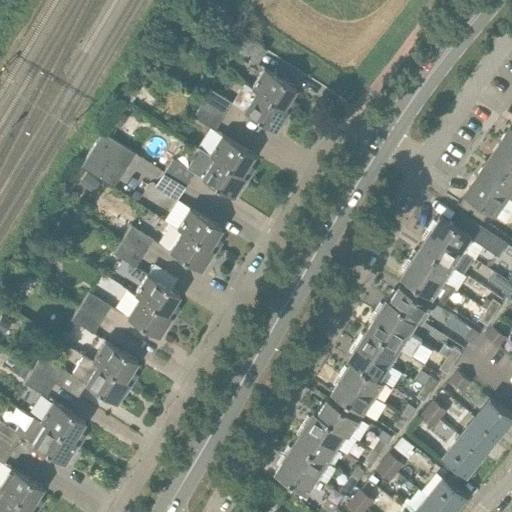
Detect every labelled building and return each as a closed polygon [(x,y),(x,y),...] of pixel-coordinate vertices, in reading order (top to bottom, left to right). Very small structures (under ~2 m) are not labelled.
[(234,50),(256,64),(265,50),(243,35),(234,50)] [(250,86),(289,112),(295,102),(288,98),(295,88),(262,67),(250,86)] [(286,117),(289,112),(250,86),(243,81),(231,100),(242,108),(241,109),(274,130),(284,115),(286,117)] [(201,102),(223,116),(232,102),(209,88),(201,102)] [(214,131),(223,116),(201,102),(191,116),(214,131)] [(504,133),(498,142),(511,150),(511,126),(507,134),(504,133)] [(101,133),(82,166),(114,185),(134,153),(101,133)] [(207,153),(211,156),(246,178),(253,169),(246,164),(252,154),(220,134),(207,153)] [(494,152),(489,160),(511,175),(511,150),(498,142),(492,150),(494,152)] [(243,183),(246,178),(211,156),(199,176),(232,197),(241,182),(243,183)] [(163,171),(185,185),(194,172),(171,158),(163,171)] [(482,167),(476,175),(508,197),(511,199),(511,175),(489,160),(483,168),(482,167)] [(86,172),(82,182),(96,189),(101,179),(86,172)] [(466,194),(459,204),(485,220),(491,211),(497,215),(508,197),(476,175),(470,184),(472,186),(466,194)] [(188,207),(174,226),(214,251),(221,241),(214,237),(220,228),(188,207)] [(440,214),(430,229),(463,250),(472,237),(499,254),(507,242),(460,212),(453,222),(440,214)] [(212,256),(214,251),(174,226),(171,224),(159,243),(200,269),(209,254),(212,256)] [(121,239),(143,253),(152,239),(130,225),(121,239)] [(430,229),(420,245),(453,266),(464,273),(474,257),(463,250),(430,229)] [(134,267),(143,253),(121,239),(112,253),(134,267)] [(420,245),(410,260),(443,281),(453,266),(420,245)] [(410,260),(400,275),(433,297),(444,304),(454,288),(443,281),(410,260)] [(495,270),(489,279),(503,289),(502,291),(509,296),(511,292),(511,281),(509,280),(495,270)] [(133,293),(137,296),(172,318),(178,308),(172,304),(178,294),(145,273),(133,293)] [(399,283),(390,299),(418,319),(422,321),(433,305),(399,283)] [(79,305),(101,319),(110,305),(88,291),(79,305)] [(169,322),(172,318),(137,296),(124,315),(157,336),(167,321),(169,322)] [(386,296),(376,312),(409,333),(418,319),(390,299),(386,296)] [(493,298),(487,308),(494,313),(500,303),(493,298)] [(92,333),(101,319),(79,305),(70,319),(92,333)] [(487,308),(479,319),(486,324),(494,313),(487,308)] [(376,312),(366,328),(399,349),(411,356),(412,356),(424,364),(433,349),(421,341),(409,333),(376,312)] [(493,326),(486,335),(500,345),(506,337),(493,326)] [(471,327),(464,338),(472,343),(479,332),(471,327)] [(366,328),(357,343),(390,364),(399,349),(366,328)] [(90,360),(94,363),(130,386),(136,375),(130,371),(136,360),(103,339),(90,360)] [(357,343),(347,358),(350,361),(365,370),(366,369),(381,378),(390,364),(357,343)] [(445,343),(439,352),(441,353),(447,357),(454,362),(461,352),(454,346),(453,349),(445,343)] [(31,368),(54,382),(62,369),(40,354),(31,368)] [(130,386),(94,363),(90,360),(81,355),(70,373),(83,382),(115,403),(125,388),(127,389),(130,386)] [(447,357),(440,368),(447,372),(454,362),(447,357)] [(350,361),(340,376),(373,397),(384,380),(381,378),(366,369),(365,370),(350,361)] [(45,396),(54,382),(31,368),(27,375),(24,380),(22,382),(45,396)] [(455,370),(448,378),(463,391),(470,382),(455,370)] [(431,375),(424,385),(432,390),(439,380),(431,375)] [(340,376),(331,391),(364,412),(373,397),(340,376)] [(424,385),(417,396),(425,401),(432,390),(424,385)] [(327,396),(317,412),(336,423),(335,425),(346,432),(350,434),(360,418),(327,396)] [(511,414),(491,398),(475,418),(497,436),(511,416),(511,414)] [(40,417),(80,442),(84,435),(77,431),(84,420),(51,399),(40,417)] [(432,399),(426,407),(440,419),(447,410),(432,399)] [(408,403),(401,413),(408,418),(415,407),(408,403)] [(426,407),(419,415),(434,427),(440,419),(426,407)] [(314,410),(304,426),(337,447),(346,432),(335,425),(336,423),(317,412),(314,410)] [(401,413),(394,424),(401,429),(408,418),(401,413)] [(75,449),(80,442),(40,417),(38,421),(32,417),(24,430),(17,426),(14,431),(0,421),(0,442),(11,449),(20,435),(63,463),(73,448),(75,449)] [(475,418),(459,436),(481,454),(497,436),(475,418)] [(304,426),(294,440),(327,461),(337,447),(304,426)] [(459,436),(443,455),(467,474),(467,473),(467,472),(481,454),(459,436)] [(380,437),(373,448),(380,453),(387,442),(380,437)] [(294,440),(285,455),(318,476),(327,461),(294,440)] [(0,461),(2,463),(11,449),(0,442),(0,461)] [(373,448),(366,458),(373,463),(380,453),(373,448)] [(389,451),(382,460),(397,472),(404,463),(390,452),(389,451)] [(285,455),(275,471),(307,492),(318,476),(285,455)] [(382,460),(375,468),(390,480),(397,472),(382,460)] [(357,465),(350,476),(357,481),(364,470),(357,465)] [(42,486),(10,467),(0,482),(0,488),(35,511),(42,501),(35,497),(42,486)] [(350,476),(343,487),(350,491),(357,481),(350,476)] [(443,476),(427,496),(448,511),(452,511),(466,495),(467,495),(467,494),(443,476)] [(34,511),(35,511),(0,488),(0,511),(34,511)] [(360,488),(353,496),(367,509),(375,500),(360,488)] [(419,489),(404,508),(409,511),(448,511),(427,496),(419,489)] [(353,496),(345,505),(354,511),(363,511),(367,509),(353,496)] [(327,498),(322,506),(331,511),(333,511),(338,505),(327,498)]
